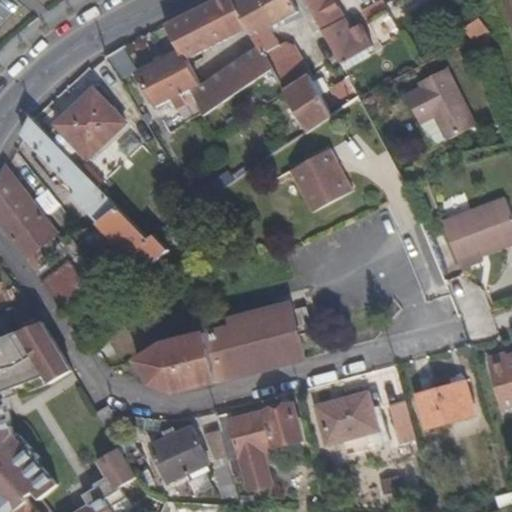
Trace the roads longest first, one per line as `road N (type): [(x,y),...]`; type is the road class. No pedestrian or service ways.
road 1 (residential): [(458,334),(214,402),(152,409),(105,380),(0,242)]
road 2 (tertiary): [(0,118),(50,63),(162,0)]
